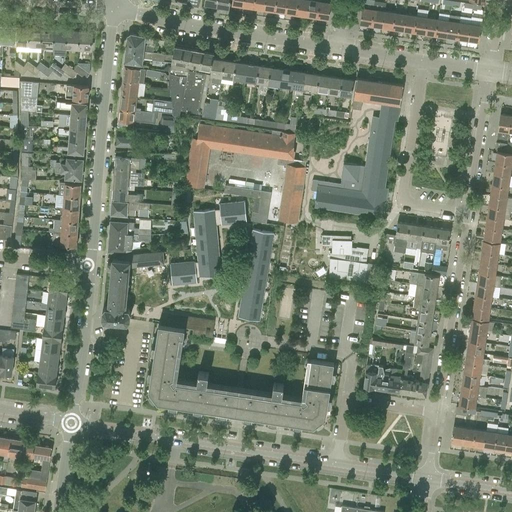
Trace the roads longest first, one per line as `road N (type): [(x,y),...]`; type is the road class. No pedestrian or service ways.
road 1 (tertiary): [(335,465),(71,423)]
road 2 (residential): [(90,266),(115,10)]
road 3 (residential): [(339,48),(115,10)]
road 4 (residential): [(437,413),(466,211)]
road 5 (residential): [(422,61),(402,192),(412,203),(466,211)]
road 6 (unknown): [(134,336),(166,311),(219,299),(244,228)]
road 7 (residential): [(335,465),(345,399),(437,413)]
road 8 (residential): [(71,423),(90,266)]
road 9 (residential): [(466,211),(490,71)]
